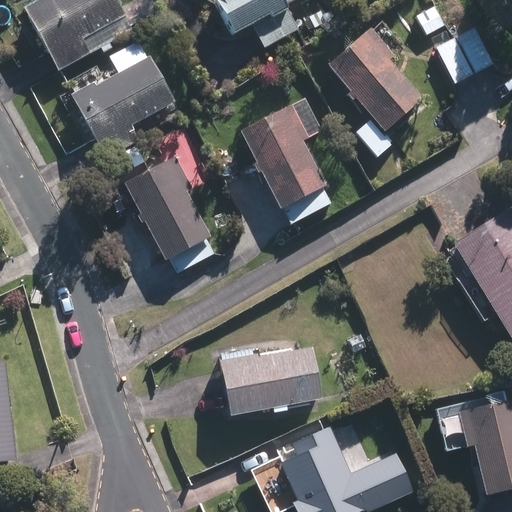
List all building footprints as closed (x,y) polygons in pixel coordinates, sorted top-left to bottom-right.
[(131,30),(115,0),(42,0),(29,7),(59,66),(131,30)] [(280,0),(222,0),(216,3),(232,35),(285,9),(280,0)] [(289,16),(256,30),(266,50),(298,35),(289,16)] [(477,25),(435,47),(455,87),(497,65),(477,25)] [(368,36),(333,67),(387,127),(422,96),(368,36)] [(171,101),(148,59),(78,97),(110,154),(140,138),(131,122),(171,101)] [(290,112),(246,134),(282,207),(326,185),(290,112)] [(168,162),(127,184),(167,257),(207,236),(168,162)] [(511,217),(510,213),(455,246),(511,338),(511,217)] [(310,348),(223,360),(230,411),(317,398),(310,348)] [(3,365),(0,364),(0,460),(12,459),(3,365)] [(511,403),(468,413),(485,494),(511,488),(511,403)] [(330,442),(284,463),(306,511),(348,511),(360,507),(330,442)]
